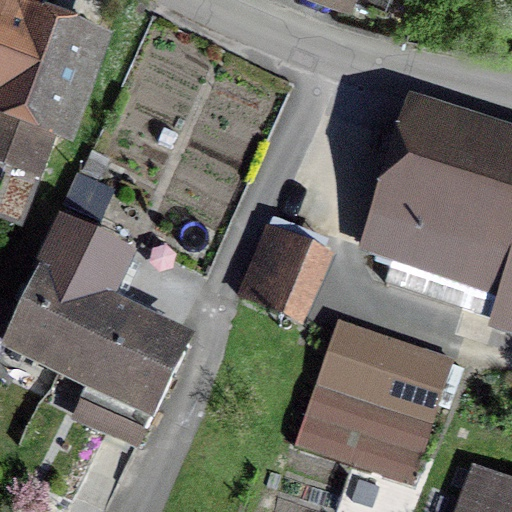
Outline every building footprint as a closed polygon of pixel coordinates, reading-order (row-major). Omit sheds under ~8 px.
[(354,0),(383,11),(387,0),(354,0)] [(65,136),(97,48),(0,11),(0,217),(19,225),(54,132),(65,136)] [(393,262),(385,284),(494,319),(493,321),(511,327),(511,151),(413,119),(369,253),(393,262)] [(97,391),(82,421),(137,448),(188,347),(103,306),(125,261),(62,231),(21,315),(0,304),(0,335),(9,340),(6,346),(97,391)] [(269,233),(240,297),(286,319),(316,254),(269,233)] [(411,485),(453,363),(337,324),(295,447),(411,485)] [(511,511),(511,485),(475,472),(459,511),(511,511)]
